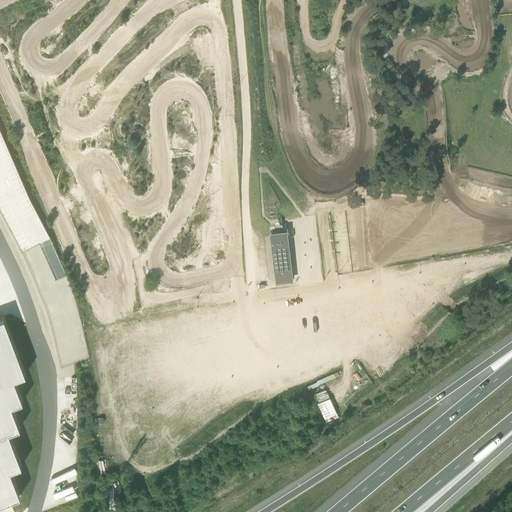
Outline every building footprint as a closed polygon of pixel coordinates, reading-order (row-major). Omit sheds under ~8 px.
[(0,204),(22,251),(50,237),(25,184),(14,189),(11,183),(6,185),(4,181),(10,178),(8,175),(0,179),(0,204)] [(292,280),(286,230),(270,232),(276,282),(292,280)] [(0,503),(19,496),(9,470),(21,466),(8,433),(19,428),(11,406),(22,402),(13,379),(25,375),(3,318),(0,318),(0,503)] [(52,362),(64,360),(62,350),(50,353),(52,362)] [(315,392),(325,422),(338,418),(328,388),(315,392)] [(65,490),(78,490),(78,474),(65,474),(65,490)]
